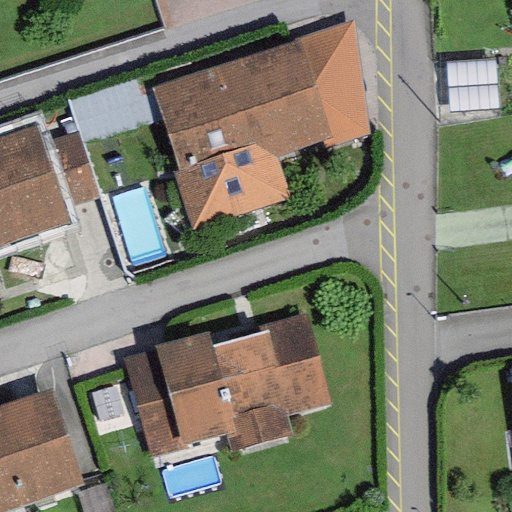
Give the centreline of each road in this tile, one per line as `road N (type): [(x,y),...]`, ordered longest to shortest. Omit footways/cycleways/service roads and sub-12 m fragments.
road 1 (residential): [(411,227),(365,232),(0,351)]
road 2 (residential): [(328,0),(0,93)]
road 3 (residential): [(411,227),(414,511)]
road 4 (residential): [(408,0),(411,227)]
